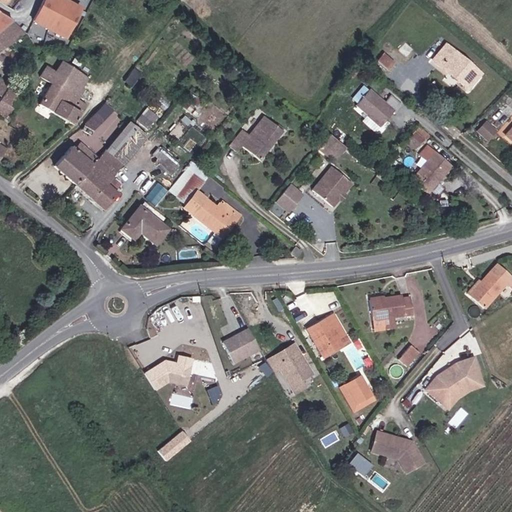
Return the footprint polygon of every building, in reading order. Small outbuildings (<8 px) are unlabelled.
[(65,28),(73,12),(76,7),(61,0),(43,0),(32,21),(60,36),(65,28)] [(77,15),(73,12),(65,28),(69,30),(77,15)] [(0,50),(12,44),(26,34),(13,22),(0,31),(0,50)] [(431,61),(447,74),(450,72),(459,80),(457,82),(467,91),(480,74),(445,44),(431,61)] [(385,50),(376,59),(385,69),(395,61),(385,50)] [(54,72),(82,89),(88,78),(61,61),(54,72)] [(83,90),(82,89),(54,72),(45,67),(39,77),(51,84),(38,105),(73,126),(86,105),(77,99),(83,90)] [(447,74),(457,82),(459,80),(450,72),(447,74)] [(0,79),(0,95),(2,97),(0,99),(0,115),(8,121),(24,98),(0,79)] [(367,115),(380,126),(392,112),(395,114),(401,106),(389,96),(383,103),(368,90),(355,105),(367,115)] [(96,130),(113,107),(103,99),(86,122),(96,130)] [(146,107),(139,120),(150,126),(157,113),(146,107)] [(377,131),(380,126),(367,115),(363,119),(377,131)] [(282,132),(263,117),(247,136),(241,131),(228,147),(235,152),(240,145),(259,160),(282,132)] [(484,121),(476,131),(487,141),(496,132),(484,121)] [(96,160),(114,175),(145,138),(128,123),(106,150),(105,150),(96,160)] [(414,151),(427,134),(418,126),(404,143),(414,151)] [(330,135),(324,142),(340,153),(345,146),(330,135)] [(76,185),(96,160),(81,147),(77,152),(71,147),(54,168),(76,185)] [(427,193),(444,174),(437,168),(442,161),(426,147),(419,155),(427,161),(411,180),(427,193)] [(111,180),(114,175),(96,160),(76,185),(103,209),(116,195),(113,193),(119,186),(111,180)] [(449,167),(442,161),(437,168),(444,174),(449,167)] [(337,198),(341,193),(343,190),(345,192),(351,184),(331,168),(311,191),(331,208),(337,201),(335,200),(337,198)] [(175,198),(184,206),(195,192),(204,182),(194,174),(175,198)] [(288,181),(274,202),(289,212),(304,191),(288,181)] [(216,231),(232,210),(225,204),(219,210),(195,192),(184,206),(183,208),(200,222),(202,220),(216,231)] [(138,207),(120,230),(133,240),(139,233),(154,245),(167,230),(138,207)] [(202,220),(200,222),(221,239),(239,216),(232,210),(216,231),(202,220)] [(294,247),(289,252),(296,257),(300,252),(294,247)] [(468,296),(471,298),(483,309),(505,285),(511,291),(511,290),(511,277),(497,264),(468,296)] [(368,300),(371,320),(390,318),(412,315),(410,298),(401,299),(401,296),(368,300)] [(322,330),(311,337),(323,358),(341,347),(337,340),(344,336),(332,315),(318,323),(322,330)] [(241,317),(216,330),(226,350),(252,337),(241,317)] [(390,318),(371,320),(372,327),(391,324),(390,318)] [(307,329),(311,337),(322,330),(318,323),(307,329)] [(344,336),(337,340),(341,347),(348,343),(344,336)] [(279,371),(290,387),(300,380),(310,374),(292,345),(265,362),(273,374),(279,371)] [(397,361),(406,368),(419,353),(410,346),(397,361)] [(148,381),(186,386),(190,356),(176,354),(174,365),(150,362),(148,381)] [(436,377),(424,390),(440,405),(452,393),(462,385),(479,380),(473,359),(456,364),(436,377)] [(188,384),(197,385),(199,365),(189,364),(188,384)] [(340,388),(345,396),(349,394),(355,405),(371,395),(360,376),(340,388)] [(300,380),(290,387),(294,393),(304,387),(300,380)] [(452,393),(440,405),(445,410),(455,400),(468,391),(482,387),(479,380),(462,385),(452,393)] [(192,406),(194,397),(176,393),(174,402),(192,406)] [(374,400),(371,395),(355,405),(349,394),(345,396),(354,412),(374,400)] [(166,461),(191,440),(182,429),(156,450),(166,461)] [(411,442),(373,434),(369,454),(397,459),(404,473),(423,463),(411,442)]
